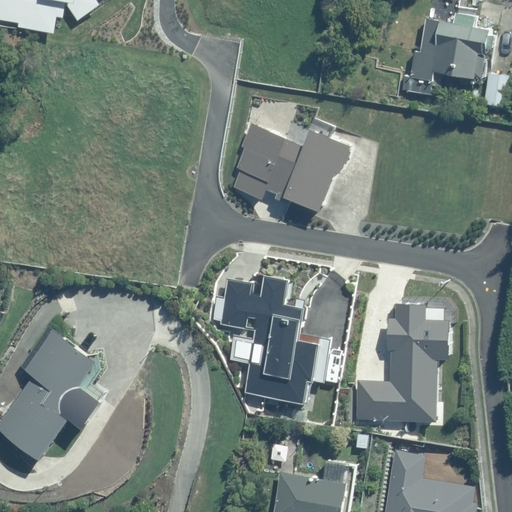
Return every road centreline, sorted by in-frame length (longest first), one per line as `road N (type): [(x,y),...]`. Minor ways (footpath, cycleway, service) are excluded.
road 1 (residential): [(204,231),(486,289)]
road 2 (residential): [(505,511),(482,351),(486,289)]
road 3 (residential): [(195,60),(218,70),(204,231)]
